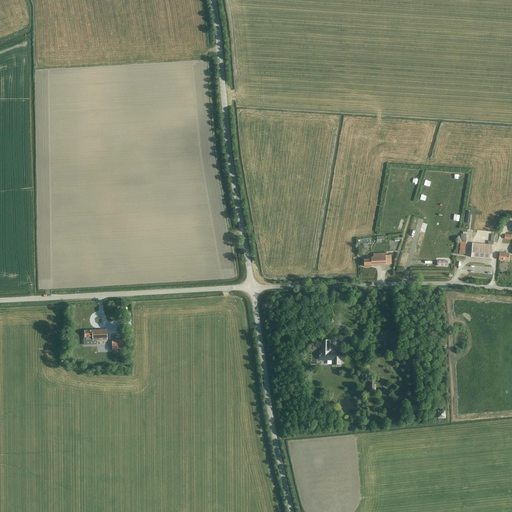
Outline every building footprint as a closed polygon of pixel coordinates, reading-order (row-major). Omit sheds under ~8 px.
[(491,259),(494,235),(491,235),(490,241),(488,241),(488,245),(472,243),(471,257),(491,259)] [(386,265),(386,264),(391,264),(391,255),(385,255),(385,253),(373,254),(373,257),(371,257),(371,259),(364,260),(364,266),(371,266),(386,265)] [(85,331),(85,337),(89,337),(89,340),(93,340),(93,341),(107,340),(107,330),(85,331)] [(113,350),(125,349),(125,339),(112,340),(113,350)] [(341,361),(342,352),(329,352),(330,341),(321,340),(320,352),(319,352),(319,360),(332,360),(332,364),(340,365),(340,361),(341,361)]
